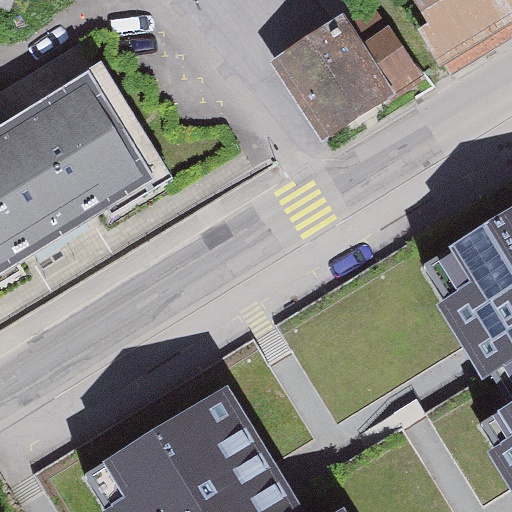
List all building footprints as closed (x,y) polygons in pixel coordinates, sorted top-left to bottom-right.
[(511,0),(422,0),(436,22),(425,28),(453,73),(511,37),(511,0)] [(346,14),(277,60),(329,137),(419,77),(392,37),(371,51),(346,14)] [(0,121),(0,277),(19,265),(13,255),(97,204),(103,214),(164,176),(94,63),(0,121)] [(511,220),(436,267),(511,389),(511,220)] [(115,511),(297,511),(225,395),(93,475),(115,511)] [(511,412),(488,427),(511,464),(511,412)]
